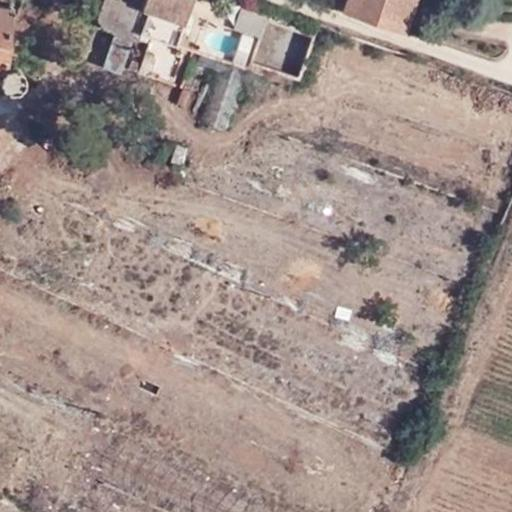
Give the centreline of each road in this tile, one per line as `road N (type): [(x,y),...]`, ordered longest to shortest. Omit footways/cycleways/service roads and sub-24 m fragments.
road 1 (track): [(394,511),(511,209)]
road 2 (residential): [(511,69),(314,0)]
